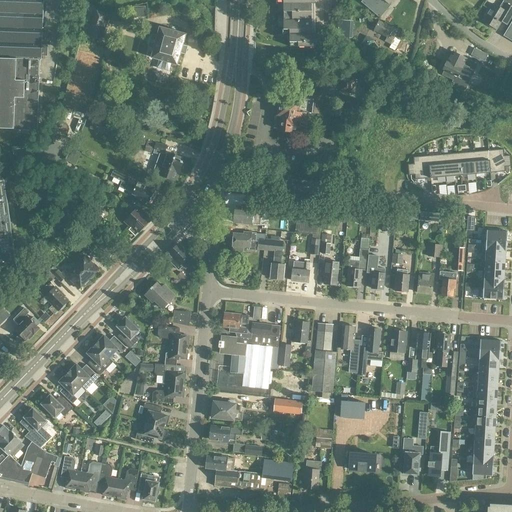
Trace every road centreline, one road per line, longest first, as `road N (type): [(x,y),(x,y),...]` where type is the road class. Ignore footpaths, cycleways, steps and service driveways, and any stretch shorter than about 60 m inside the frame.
road 1 (residential): [(511,321),(207,291)]
road 2 (residential): [(301,511),(510,492),(511,464)]
road 3 (unclassified): [(186,511),(207,291)]
road 4 (residential): [(186,219),(232,126),(234,66)]
road 5 (residential): [(234,66),(212,149),(177,210)]
road 6 (residential): [(511,210),(361,196)]
road 7 (residential): [(177,210),(88,310)]
road 8 (residential): [(88,310),(186,219)]
road 9 (residential): [(0,402),(88,310)]
road 10 (residential): [(0,488),(119,511)]
